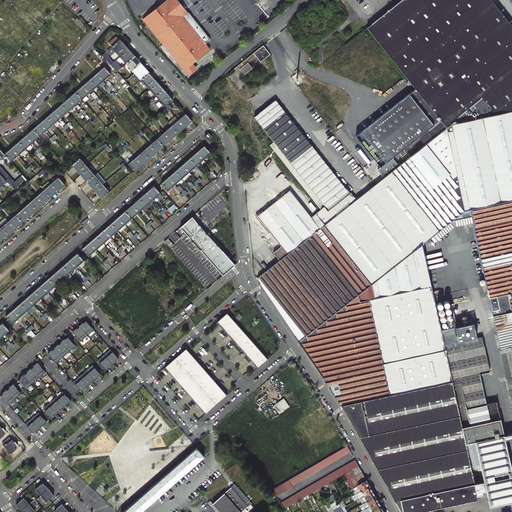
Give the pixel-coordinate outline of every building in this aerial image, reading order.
[(182,16),(168,0),(165,0),(142,19),(188,75),(194,70),(189,64),(191,63),(208,49),(204,44),(209,39),(187,12),(182,16)] [(187,12),(176,0),(168,0),(182,16),(187,12)] [(451,124),(511,110),(511,28),(489,0),(401,0),(367,27),(415,89),(441,121),(446,128),(451,124)] [(82,29),(85,26),(77,18),(74,21),(82,29)] [(108,43),(111,46),(119,40),(116,36),(108,43)] [(125,54),(122,51),(126,47),(119,40),(111,46),(112,47),(109,49),(112,53),(115,50),(121,57),(125,54)] [(121,57),(127,64),(134,57),(126,47),(122,51),(125,54),(121,57)] [(242,73),(244,75),(248,72),(242,65),(244,64),(248,61),(250,59),(255,65),(269,54),(263,47),(237,67),(233,70),(238,76),(242,73)] [(139,70),(136,67),(140,63),(134,57),(127,64),(135,73),(139,70)] [(135,73),(141,80),(149,73),(140,63),(136,67),(139,70),(135,73)] [(103,80),(110,74),(104,67),(97,73),(103,80)] [(96,87),(103,80),(97,73),(90,80),(96,87)] [(154,86),(151,83),(155,80),(149,73),(141,80),(150,90),(154,86)] [(83,86),(89,93),(96,87),(90,80),(83,86)] [(156,96),(163,90),(155,80),(151,83),(154,86),(150,90),(156,96)] [(75,92),(82,99),(89,93),(83,86),(75,92)] [(441,121),(415,89),(405,97),(431,129),(441,121)] [(153,99),(156,96),(150,90),(147,93),(153,99)] [(165,106),(172,99),(163,90),(156,96),(153,99),(155,102),(159,99),(165,106)] [(74,105),(82,99),(75,92),(68,98),(74,105)] [(431,129),(405,97),(355,136),(380,167),(377,169),(384,177),(398,166),(392,157),(418,136),(425,145),(436,136),(430,129),(431,129)] [(61,104),(67,112),(74,105),(68,98),(61,104)] [(356,199),(275,101),(253,118),(269,138),(265,141),(321,209),(316,213),(316,214),(324,225),(325,224),(356,199)] [(60,118),(67,112),(61,104),(54,110),(60,118)] [(53,124),(60,118),(54,110),(47,117),(53,124)] [(369,300),(372,311),(383,363),(382,363),(390,395),(341,406),(346,413),(400,511),(422,511),(437,509),(478,499),(477,495),(483,494),(482,492),(486,491),(490,506),(510,501),(511,501),(511,500),(511,473),(505,440),(504,436),(496,402),(485,404),(478,374),(489,371),(481,337),(475,338),(472,323),(441,330),(434,297),(432,286),(422,244),(431,237),(466,211),(469,210),(511,200),(511,110),(451,124),(446,128),(436,136),(425,145),(398,166),(384,177),(376,184),(356,199),(325,224),(324,225),(372,284),(375,298),(369,300)] [(178,121),(184,128),(191,121),(185,114),(178,121)] [(46,130),(53,124),(47,117),(40,123),(46,130)] [(171,127),(177,134),(184,128),(178,121),(176,118),(169,124),(171,127)] [(431,129),(430,129),(436,136),(446,128),(441,121),(431,129)] [(33,129),(39,136),(46,130),(40,123),(33,129)] [(164,133),(170,140),(177,134),(171,127),(164,133)] [(32,143),(39,136),(33,129),(25,135),(32,143)] [(157,139),(163,146),(170,140),(164,133),(157,139)] [(18,142),(25,149),(32,143),(25,135),(18,142)] [(149,146),(156,153),(163,146),(157,139),(149,146)] [(17,155),(25,149),(18,142),(11,148),(17,155)] [(149,159),(156,153),(149,146),(143,152),(149,159)] [(197,152),(203,159),(210,153),(204,146),(197,152)] [(10,161),(17,155),(11,148),(4,154),(6,156),(10,161)] [(142,165),(149,159),(143,152),(135,158),(142,165)] [(190,158),(196,165),(203,159),(197,152),(190,158)] [(134,171),(142,165),(135,158),(132,155),(125,161),(133,170),(134,171)] [(189,172),(196,165),(190,158),(183,164),(189,172)] [(84,172),(81,168),(85,165),(79,159),(72,165),(80,175),(84,172)] [(175,171),(182,178),(189,172),(183,164),(175,171)] [(87,182),(94,175),(85,165),(81,168),(84,172),(80,175),(87,182)] [(8,174),(0,166),(0,186),(6,181),(4,178),(8,174)] [(175,184),(182,178),(175,171),(169,177),(175,184)] [(182,178),(184,181),(192,174),(189,172),(182,178)] [(243,177),(247,181),(253,175),(250,172),(243,177)] [(99,189),(103,185),(94,175),(87,182),(93,189),(96,185),(99,189)] [(167,190),(175,184),(169,177),(161,183),(167,190)] [(51,184),(57,191),(64,185),(58,178),(51,184)] [(44,190),(50,197),(57,191),(51,184),(44,190)] [(101,198),(109,192),(103,185),(99,189),(96,185),(93,189),(101,198)] [(153,199),(160,193),(155,188),(153,186),(146,192),(153,199)] [(43,203),(50,197),(44,190),(37,196),(43,203)] [(145,206),(153,199),(146,192),(139,198),(145,206)] [(285,256),(318,230),(288,192),(255,218),(279,248),(272,254),(278,261),(285,256)] [(36,210),(43,203),(37,196),(30,203),(36,210)] [(138,212),(145,206),(139,198),(132,205),(138,212)] [(511,200),(469,210),(472,222),(485,283),(486,286),(500,346),(511,343),(511,200)] [(29,216),(36,210),(30,203),(23,209),(29,216)] [(125,211),(131,218),(138,212),(132,205),(125,211)] [(22,222),(29,216),(23,209),(15,215),(22,222)] [(431,237),(435,242),(455,226),(472,222),(469,210),(466,211),(431,237)] [(124,224),(131,218),(125,211),(118,217),(124,224)] [(8,222),(14,229),(22,222),(15,215),(8,222)] [(234,264),(192,216),(180,226),(185,232),(223,275),(234,264)] [(117,231),(124,224),(118,217),(111,223),(117,231)] [(7,235),(14,229),(8,222),(1,228),(7,235)] [(104,230),(110,237),(117,231),(111,223),(104,230)] [(382,363),(383,363),(372,311),(369,300),(375,298),(372,284),(324,225),(318,230),(285,256),(278,261),(258,278),(257,281),(341,406),(390,395),(382,363)] [(103,243),(110,237),(104,230),(97,236),(103,243)] [(96,249),(103,243),(97,236),(90,242),(96,249)] [(82,248),(89,256),(96,249),(90,242),(82,248)] [(70,259),(76,267),(83,260),(77,253),(70,259)] [(69,273),(76,267),(70,259),(63,266),(69,273)] [(62,279),(69,273),(63,266),(56,272),(62,279)] [(49,278),(55,285),(62,279),(56,272),(49,278)] [(48,292),(55,285),(49,278),(41,284),(48,292)] [(34,291),(41,298),(48,292),(41,284),(34,291)] [(27,297),(33,304),(41,298),(34,291),(27,297)] [(20,303),(26,310),(33,304),(27,297),(20,303)] [(19,316),(26,310),(20,303),(13,309),(19,316)] [(26,310),(30,314),(37,308),(33,304),(26,310)] [(12,323),(19,316),(13,309),(6,316),(8,318),(12,323)] [(19,316),(23,321),(30,315),(30,314),(26,310),(19,316)] [(268,360),(227,313),(217,321),(258,368),(268,360)] [(94,330),(86,321),(83,324),(82,324),(79,326),(80,327),(88,336),(94,330)] [(0,325),(0,335),(1,337),(8,330),(2,323),(0,325)] [(88,336),(80,327),(76,330),(76,329),(72,332),(73,332),(81,341),(88,336)] [(76,346),(68,337),(64,340),(61,342),(61,343),(69,352),(76,346)] [(69,352),(61,343),(58,346),(58,345),(54,348),(55,348),(63,357),(69,352)] [(63,357),(55,348),(51,351),(48,354),(56,363),(63,357)] [(119,358),(111,349),(104,355),(112,364),(117,361),(116,361),(119,358)] [(225,397),(184,350),(163,369),(204,415),(225,397)] [(112,364),(104,355),(98,361),(106,370),(110,367),(110,366),(112,364)] [(31,369),(39,378),(46,372),(37,363),(35,365),(35,366),(31,369)] [(100,374),(93,365),(86,371),(94,380),(98,377),(98,376),(100,374)] [(25,375),(33,383),(39,378),(31,369),(28,371),(28,372),(25,375)] [(94,380),(86,371),(80,377),(88,385),(88,386),(92,383),(92,382),(94,380)] [(18,380),(26,389),(33,383),(25,375),(24,374),(22,377),(18,380)] [(88,385),(80,377),(73,382),(82,392),(86,388),(85,388),(88,385)] [(7,390),(15,399),(21,393),(13,384),(10,386),(11,387),(7,390)] [(0,396),(8,405),(15,399),(7,390),(6,390),(4,393),(0,396)] [(64,406),(67,404),(68,403),(71,401),(70,400),(63,391),(56,397),(64,406)] [(57,411),(57,412),(60,410),(62,409),(64,406),(56,397),(50,403),(57,411)] [(274,404),(280,413),(291,406),(285,397),(274,404)] [(43,409),(51,418),(53,415),(54,416),(55,415),(58,412),(57,412),(57,411),(50,403),(43,409)] [(39,427),(39,428),(42,425),(42,426),(44,425),(46,422),(46,421),(39,413),(32,418),(39,427)] [(25,424),(33,433),(35,431),(36,432),(37,431),(40,428),(39,428),(39,427),(32,418),(25,424)] [(11,453),(16,449),(14,446),(16,444),(12,439),(7,443),(6,442),(4,445),(11,453)] [(350,452),(347,446),(269,490),(275,497),(292,487),(292,486),(350,452)] [(140,511),(204,456),(196,448),(123,511),(140,511)] [(358,466),(354,460),(280,502),(285,508),(328,483),(332,481),(343,474),(351,470),(358,466)] [(354,494),(369,486),(361,473),(355,476),(353,473),(351,470),(343,474),(354,494)] [(334,494),(339,492),(332,481),(328,483),(334,494)] [(46,490),(41,484),(33,490),(39,497),(46,490)] [(231,487),(248,506),(251,503),(234,484),(231,487)] [(355,501),(359,498),(372,491),(369,486),(354,494),(352,496),(355,501)] [(240,511),(248,506),(231,487),(212,503),(220,511),(240,511)] [(52,497),(46,490),(39,497),(44,503),(52,497)] [(367,502),(371,500),(370,498),(374,496),(372,491),(359,498),(362,504),(367,501),(367,502)] [(359,511),(360,511),(378,502),(374,496),(370,498),(371,500),(367,502),(367,501),(362,504),(356,507),(359,511)] [(27,505),(22,499),(14,505),(19,511),(27,505)] [(215,511),(220,511),(212,503),(210,501),(208,503),(215,511)] [(371,511),(372,511),(376,509),(377,510),(381,507),(378,502),(360,511),(371,511)]
